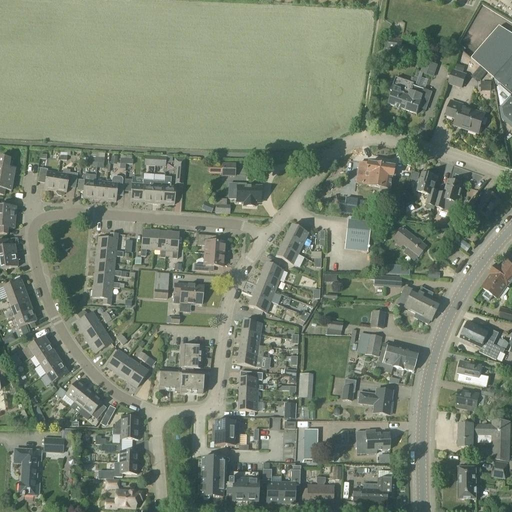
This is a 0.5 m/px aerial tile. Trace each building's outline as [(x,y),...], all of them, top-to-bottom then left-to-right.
[(471,24),(467,37),(477,40),(481,28),(471,24)] [(511,95),(511,35),(499,27),(471,59),(493,79),(511,95)] [(386,51),(400,53),(402,41),(388,39),(386,51)] [(415,71),(413,79),(417,80),(406,111),(416,115),(418,109),(424,111),(431,93),(418,88),(423,74),(432,77),(436,66),(424,62),(420,73),(415,71)] [(461,89),(465,76),(452,72),(448,85),(461,89)] [(392,93),(388,105),(406,111),(417,80),(413,79),(411,84),(403,81),(400,89),(392,87),(390,93),(392,93)] [(490,91),(490,83),(482,83),(482,91),(490,91)] [(511,129),(511,97),(499,86),(496,89),(502,120),(511,129)] [(477,135),(483,116),(461,108),(462,106),(451,103),(446,117),(456,120),(454,127),(477,135)] [(143,167),(153,167),(154,157),(143,157),(143,167)] [(154,157),(153,167),(164,168),(164,163),(164,158),(154,157)] [(0,179),(12,181),(14,170),(6,169),(8,161),(0,159),(0,179)] [(181,185),(183,169),(184,160),(173,159),(173,168),(176,168),(175,185),(181,185)] [(359,164),(356,184),(363,186),(363,187),(379,189),(378,195),(387,196),(388,191),(390,178),(391,179),(391,178),(394,178),(395,170),(393,169),(383,167),(375,166),(367,164),(367,165),(359,164)] [(220,165),(220,166),(208,166),(208,175),(220,176),(220,178),(234,179),(234,165),(220,165)] [(62,175),(57,175),(54,192),(55,193),(55,194),(57,197),(60,197),(64,196),(64,194),(65,194),(68,176),(68,174),(67,174),(68,172),(62,171),(62,175)] [(43,191),(54,192),(57,175),(46,173),(43,191)] [(426,205),(434,207),(438,194),(432,192),(436,179),(422,175),(417,193),(428,196),(426,205)] [(90,177),(89,178),(84,177),(82,199),(93,201),(95,183),(95,177),(90,177)] [(111,184),(106,184),(104,202),(115,203),(117,186),(122,186),(122,181),(122,179),(120,178),(115,177),(113,178),(111,180),(111,184)] [(164,182),(162,205),(173,206),(175,188),(170,188),(170,179),(164,178),(164,182)] [(0,196),(2,197),(3,191),(10,192),(12,181),(0,179),(0,196)] [(142,186),(140,204),(151,205),(153,182),(142,181),(142,186)] [(153,182),(151,205),(162,205),(164,182),(153,182)] [(444,196),(438,194),(434,207),(443,210),(445,201),(457,204),(460,203),(461,200),(459,198),(463,186),(448,182),(444,196)] [(106,184),(95,183),(93,201),(104,202),(106,184)] [(140,204),(142,186),(131,185),(129,203),(140,204)] [(228,185),(228,191),(236,191),(236,203),(243,204),(243,208),(254,208),(254,204),(260,204),(260,203),(262,203),(262,195),(260,195),(260,188),(245,188),(245,186),(228,185)] [(486,220),(499,202),(488,193),(479,205),(473,200),(465,211),(472,217),(476,212),(486,220)] [(356,200),(344,199),(344,203),(338,202),(336,214),(354,216),(355,212),(361,213),(363,201),(357,200),(356,200)] [(215,201),(215,207),(214,215),(228,215),(228,207),(225,207),(225,201),(215,201)] [(210,213),(213,206),(204,202),(201,209),(210,213)] [(0,218),(14,220),(15,208),(0,207),(0,218)] [(0,218),(0,236),(6,237),(7,230),(13,231),(14,220),(0,218)] [(347,222),(345,245),(344,251),(366,253),(369,225),(347,222)] [(285,237),(302,246),(307,235),(291,227),(285,237)] [(402,246),(405,249),(402,253),(414,262),(425,248),(401,229),(391,242),(400,248),(402,246)] [(153,251),(154,233),(142,232),(140,258),(145,258),(145,251),(153,251)] [(154,233),(153,251),(160,252),(159,259),(164,260),(165,252),(166,234),(154,233)] [(166,234),(165,252),(172,253),(171,260),(176,261),(178,234),(166,234)] [(96,251),(115,253),(117,236),(109,235),(109,240),(98,239),(96,251)] [(204,248),(204,256),(223,257),(224,244),(210,243),(211,237),(195,236),(195,242),(197,243),(197,247),(204,248)] [(280,248),(297,256),(302,246),(285,237),(280,248)] [(5,241),(0,241),(0,259),(15,257),(14,246),(6,248),(5,241)] [(297,256),(280,248),(275,258),(292,266),(297,256)] [(122,254),(115,253),(96,251),(95,263),(114,265),(115,258),(122,259),(122,254)] [(223,257),(204,256),(203,266),(193,265),(193,272),(208,273),(209,267),(222,268),(223,257)] [(15,257),(0,259),(0,270),(17,269),(15,257)] [(489,276),(489,277),(506,288),(511,282),(511,267),(506,261),(501,269),(496,266),(489,276)] [(94,276),(113,277),(120,278),(120,273),(113,272),(114,265),(95,263),(94,276)] [(261,276),(278,283),(282,272),(265,265),(261,276)] [(391,276),(391,274),(408,277),(409,271),(392,268),(388,267),(386,275),(391,276)] [(137,279),(136,269),(122,269),(122,279),(137,279)] [(156,275),(154,299),(166,300),(168,276),(156,275)] [(113,277),(94,276),(93,288),(111,289),(119,290),(119,285),(112,284),(113,277)] [(278,283),(261,276),(256,286),(274,293),(278,283)] [(488,300),(491,296),(497,300),(506,288),(489,277),(481,289),(486,293),(483,297),(488,300)] [(372,288),(399,291),(400,280),(373,278),(372,288)] [(2,288),(6,299),(24,292),(20,282),(2,288)] [(202,287),(174,285),(173,298),(180,298),(179,304),(201,306),(202,287)] [(252,297),(270,304),(274,293),(256,286),(252,297)] [(102,306),(110,307),(111,289),(93,288),(91,300),(103,301),(102,306)] [(420,289),(418,294),(412,291),(407,300),(434,314),(439,305),(430,300),(432,295),(420,289)] [(6,299),(10,309),(28,302),(24,292),(6,299)] [(270,304),(252,297),(248,308),(265,315),(270,304)] [(270,307),(278,310),(281,301),(273,299),(270,307)] [(434,314),(407,300),(403,309),(415,315),(413,319),(428,326),(434,314)] [(10,309),(14,319),(31,313),(28,302),(10,309)] [(511,313),(510,313),(510,311),(500,309),(498,319),(511,322),(511,313)] [(31,313),(14,319),(18,330),(19,329),(25,327),(35,323),(31,313)] [(368,329),(381,331),(384,315),(370,313),(368,329)] [(81,335),(98,324),(91,314),(75,325),(81,335)] [(242,323),(241,334),(259,336),(261,325),(242,323)] [(342,324),(330,323),(329,331),(341,333),(342,324)] [(468,323),(464,331),(490,343),(493,345),(498,335),(484,328),(483,330),(468,323)] [(98,324),(81,335),(88,345),(105,334),(98,324)] [(28,334),(25,327),(19,329),(22,336),(28,334)] [(464,331),(460,340),(481,349),(479,354),(495,362),(499,354),(501,355),(503,351),(492,346),(493,345),(490,343),(464,331)] [(4,336),(7,342),(16,338),(14,332),(4,336)] [(105,334),(88,345),(95,355),(112,344),(105,334)] [(239,345),(258,347),(259,336),(241,334),(239,345)] [(376,358),(380,339),(369,337),(360,335),(356,354),(376,358)] [(33,357),(49,347),(43,338),(27,348),(33,357)] [(505,351),(508,345),(499,341),(496,347),(505,351)] [(382,344),(380,354),(414,363),(416,354),(382,344)] [(239,345),(238,355),(256,358),(258,347),(239,345)] [(49,347),(33,357),(39,367),(55,356),(49,347)] [(158,391),(179,392),(179,394),(202,395),(203,377),(192,376),(192,370),(199,370),(200,348),(182,347),(180,369),(181,369),(181,373),(159,372),(158,391)] [(116,375),(127,359),(117,352),(106,368),(116,375)] [(380,354),(377,364),(390,367),(392,368),(401,371),(402,370),(411,373),(414,363),(380,354)] [(14,369),(21,365),(14,355),(9,359),(14,369)] [(256,358),(238,355),(236,366),(255,369),(256,358)] [(55,356),(39,367),(45,376),(61,366),(55,356)] [(127,359),(116,375),(126,382),(137,366),(127,359)] [(478,380),(480,367),(460,363),(457,375),(478,380)] [(61,366),(45,376),(51,385),(67,375),(61,366)] [(137,366),(126,382),(136,389),(147,373),(137,366)] [(257,387),(257,382),(261,383),(262,376),(240,373),(240,380),(238,380),(238,391),(257,392),(262,392),(262,388),(257,387)] [(311,376),(299,375),(298,399),(310,400),(311,376)] [(65,396),(61,401),(70,407),(73,403),(84,389),(76,382),(65,396)] [(343,388),(341,401),(351,403),(352,389),(343,388)] [(84,389),(73,403),(70,407),(69,408),(74,412),(78,407),(82,410),(93,396),(84,389)] [(493,398),(494,392),(482,390),(481,396),(493,398)] [(256,402),(257,392),(238,391),(238,402),(256,402)] [(359,397),(358,404),(374,407),(372,415),(388,417),(389,415),(391,416),(392,408),(390,408),(391,393),(376,391),(375,396),(366,395),(366,398),(359,397)] [(455,404),(454,410),(474,414),(475,409),(476,410),(476,409),(476,408),(479,396),(458,392),(455,404)] [(93,396),(82,410),(90,417),(102,403),(93,396)] [(27,402),(32,409),(37,405),(33,399),(27,402)] [(256,413),(256,402),(238,402),(237,413),(256,413)] [(295,404),(284,404),(283,419),(294,420),(295,404)] [(44,424),(50,422),(43,405),(37,408),(44,424)] [(40,431),(55,431),(55,426),(44,426),(37,409),(32,413),(40,431)] [(107,411),(104,416),(102,420),(108,423),(112,414),(107,411)] [(114,430),(138,431),(138,419),(120,419),(120,421),(119,421),(117,423),(117,424),(114,424),(114,430)] [(492,437),(492,443),(492,461),(509,464),(510,423),(492,420),(492,427),(472,427),(472,426),(459,426),(458,449),(472,449),(472,436),(492,437)] [(211,427),(211,435),(233,436),(234,424),(214,423),(214,427),(211,427)] [(137,442),(138,431),(114,430),(112,430),(112,436),(119,437),(119,441),(137,442)] [(302,431),(302,462),(315,462),(315,432),(302,431)] [(374,432),(365,433),(366,456),(375,455),(375,452),(389,451),(388,435),(374,436),(374,432)] [(211,435),(211,444),(213,444),(213,447),(233,448),(233,436),(211,435)] [(95,446),(100,446),(104,446),(105,440),(100,440),(100,438),(95,438),(95,446)] [(72,451),(72,442),(42,440),(41,455),(62,456),(62,451),(72,451)] [(117,447),(104,446),(100,446),(99,453),(104,453),(104,454),(116,454),(117,447)] [(14,451),(13,464),(22,465),(21,485),(19,484),(18,493),(20,494),(20,496),(22,496),(21,498),(23,498),(23,496),(37,497),(38,486),(35,485),(36,462),(39,463),(40,453),(14,451)] [(119,464),(137,465),(137,454),(119,453),(119,464)] [(200,460),(199,499),(202,499),(202,501),(208,501),(208,499),(210,499),(222,499),(222,493),(223,463),(223,461),(200,460)] [(490,479),(505,482),(508,466),(493,463),(490,479)] [(137,465),(119,464),(118,475),(136,476),(137,465)] [(458,469),(458,476),(458,501),(476,501),(476,476),(476,469),(458,469)] [(262,471),(261,485),(266,485),(266,505),(279,505),(280,484),(270,484),(271,471),(262,471)] [(280,484),(279,505),(293,506),(294,486),(299,486),(299,472),(290,472),(290,485),(280,484)] [(319,507),(320,479),(316,479),(316,484),(317,486),(317,487),(307,487),(306,506),(319,507)] [(324,479),(320,479),(319,507),(332,507),(333,488),(323,488),(323,486),(324,484),(324,479)] [(225,493),(225,497),(231,497),(231,504),(257,505),(257,482),(231,481),(227,481),(227,484),(225,484),(225,493)] [(362,486),(362,491),(353,491),(352,504),(360,504),(360,508),(385,509),(385,500),(393,500),(394,481),(377,481),(377,487),(362,486)] [(116,492),(115,502),(105,502),(105,510),(115,510),(115,508),(134,510),(135,501),(141,501),(142,494),(116,492)]
